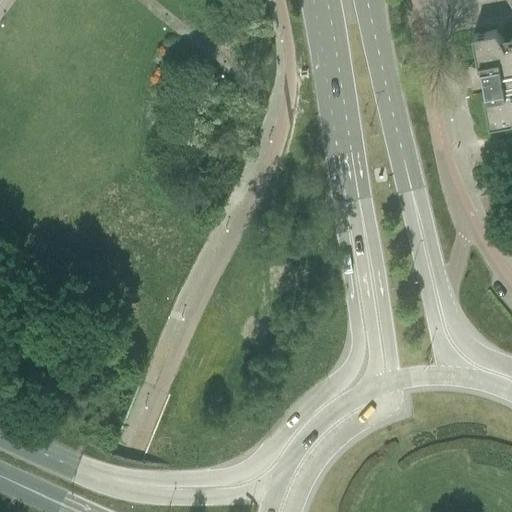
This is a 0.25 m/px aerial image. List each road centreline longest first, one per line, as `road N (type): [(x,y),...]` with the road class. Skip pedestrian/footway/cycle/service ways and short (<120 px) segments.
road 1 (primary): [(356,240),(347,267),(357,343),(351,365),(244,472),(199,481)]
road 2 (primary): [(319,0),(356,240)]
road 3 (residential): [(464,222),(446,173),(414,0)]
road 4 (primary): [(410,191),(365,0)]
road 5 (primary): [(452,379),(424,287),(410,191)]
road 6 (primary): [(392,384),(386,407),(318,456),(291,511)]
road 7 (trunk): [(155,488),(94,476),(0,437)]
road 8 (primary): [(356,240),(374,341),(372,390)]
road 9 (primary): [(356,240),(374,263),(392,384)]
road 10 (primary): [(372,390),(311,433),(275,490)]
